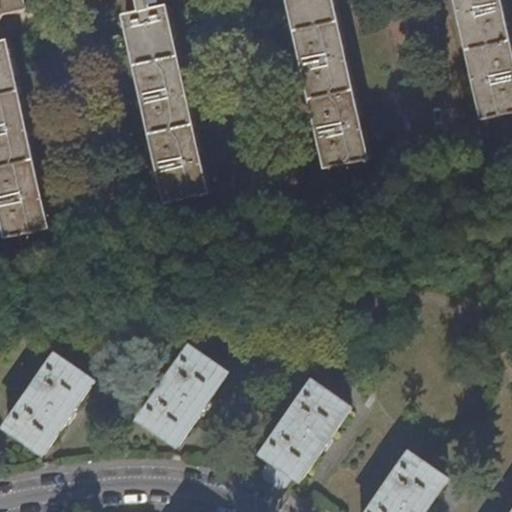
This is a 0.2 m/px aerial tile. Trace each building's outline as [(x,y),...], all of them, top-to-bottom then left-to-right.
[(29,0),(0,0),(0,209),(6,239),(53,229),(12,40),(0,42),(0,25),(3,24),(8,16),(32,11),(29,0)] [(139,0),(142,12),(126,15),(166,204),(211,194),(171,5),(156,9),(153,0),(139,0)] [(289,0),(326,169),(372,160),(337,0),(289,0)] [(455,0),(482,121),(511,113),(511,41),(503,0),(455,0)] [(276,299),(253,303),(254,310),(245,312),(246,317),(254,316),(254,317),(286,311),(285,307),(277,308),(276,299)] [(192,350),(143,420),(180,447),(230,376),(192,350)] [(97,382),(59,356),(8,428),(46,455),(97,382)] [(266,479),(281,489),(288,488),(294,477),(302,483),(353,409),(315,383),(265,456),(272,462),(265,472),(266,479)] [(427,511),(449,481),(412,455),(372,511),(427,511)]
